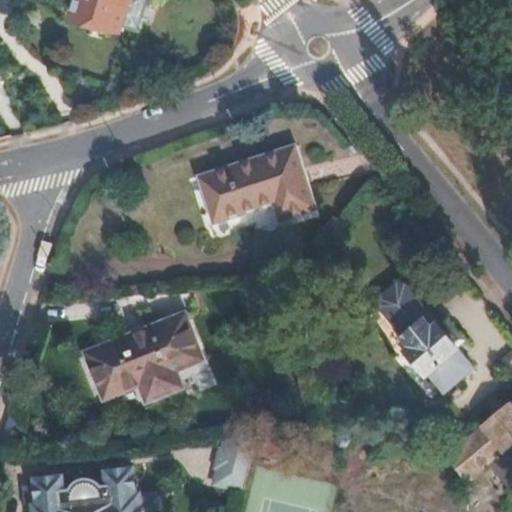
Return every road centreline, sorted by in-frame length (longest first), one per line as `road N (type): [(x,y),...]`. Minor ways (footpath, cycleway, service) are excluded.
road 1 (residential): [(511,277),(333,65)]
road 2 (residential): [(56,158),(260,84),(297,59)]
road 3 (residential): [(56,158),(0,347)]
